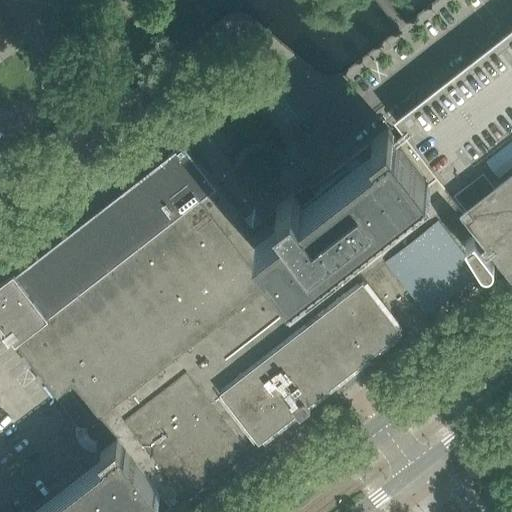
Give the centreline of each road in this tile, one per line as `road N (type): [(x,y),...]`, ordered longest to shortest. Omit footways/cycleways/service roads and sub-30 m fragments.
road 1 (residential): [(104,133),(231,42),(249,47),(343,126),(508,0)]
road 2 (residential): [(511,322),(381,422)]
road 3 (residential): [(32,0),(104,133)]
road 4 (residential): [(381,422),(266,511)]
road 5 (residential): [(0,214),(104,133)]
